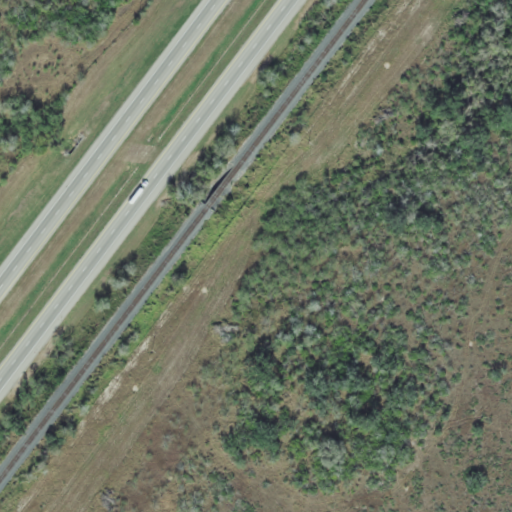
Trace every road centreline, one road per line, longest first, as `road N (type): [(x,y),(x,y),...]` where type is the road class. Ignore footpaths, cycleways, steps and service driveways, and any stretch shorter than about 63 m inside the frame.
road 1 (trunk): [(0,397),(294,0)]
road 2 (trunk): [(222,0),(0,294)]
